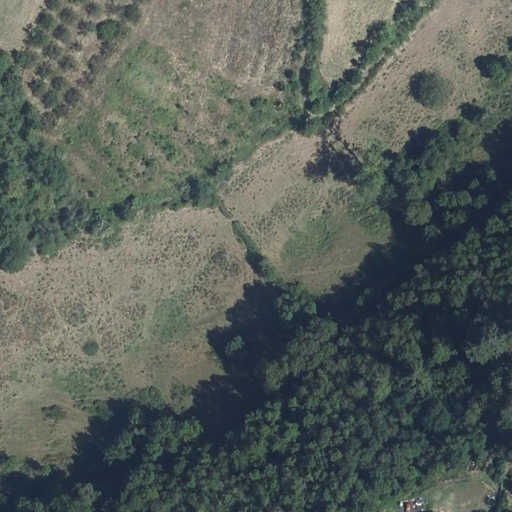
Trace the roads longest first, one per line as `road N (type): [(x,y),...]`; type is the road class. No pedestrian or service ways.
road 1 (unclassified): [(511,181),(284,397),(167,466),(18,511)]
road 2 (track): [(94,485),(158,490),(217,467),(511,319)]
